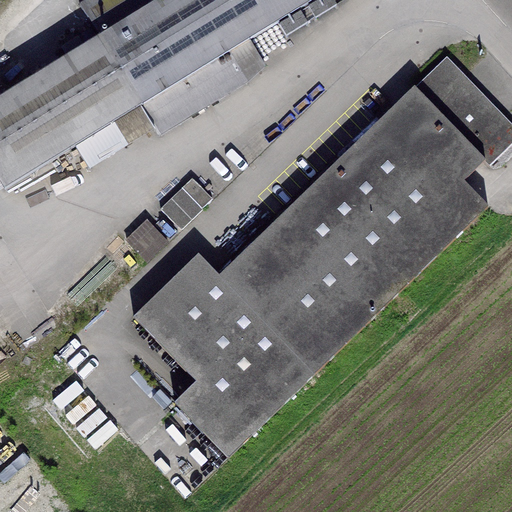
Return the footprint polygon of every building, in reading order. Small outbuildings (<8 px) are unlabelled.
[(245,83),(263,67),(247,42),(315,0),(87,0),(77,6),(98,39),(0,98),(0,186),(3,191),(139,108),(157,137),(245,83)] [(173,404),(226,460),(486,209),(461,183),(483,162),(487,167),(511,142),(511,127),(444,58),(217,278),(196,256),(132,318),(194,383),(173,404)] [(201,211),(200,210),(210,200),(190,180),(158,211),(179,232),(201,211)] [(145,264),(166,244),(146,223),(125,243),(145,264)] [(125,434),(79,383),(43,414),(88,466),(125,434)]
